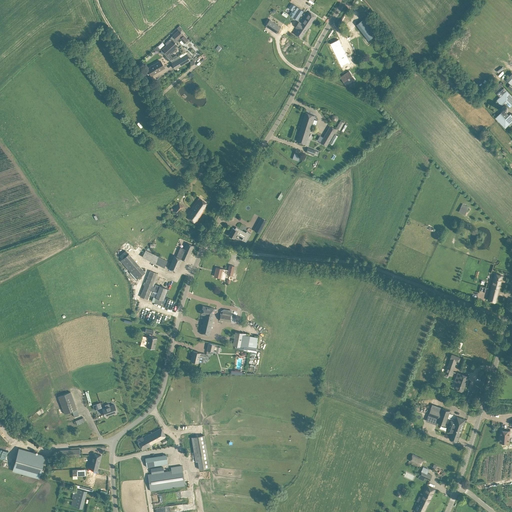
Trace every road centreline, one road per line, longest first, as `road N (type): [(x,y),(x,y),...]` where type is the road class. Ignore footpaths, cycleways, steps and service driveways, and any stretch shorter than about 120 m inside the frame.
road 1 (track): [(506,320),(360,263),(203,248)]
road 2 (unclassified): [(113,440),(156,402),(182,301),(234,190)]
road 3 (unclassified): [(234,190),(345,0)]
road 4 (tertiary): [(457,487),(511,289)]
road 5 (unclassified): [(234,190),(144,82)]
road 6 (unclassified): [(113,440),(43,443),(0,400)]
